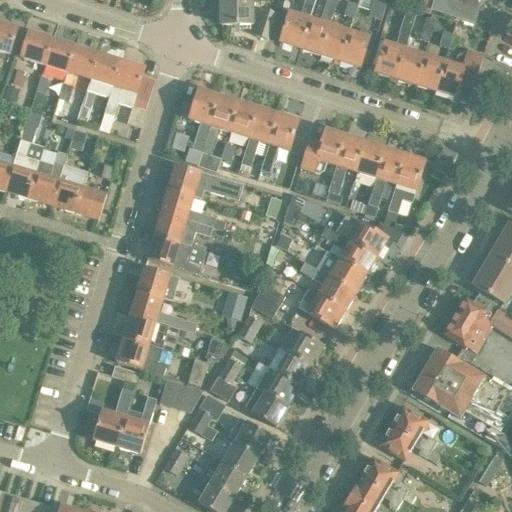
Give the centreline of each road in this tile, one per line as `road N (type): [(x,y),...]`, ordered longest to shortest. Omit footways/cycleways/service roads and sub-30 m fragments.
road 1 (tertiary): [(286,511),(496,150)]
road 2 (residential): [(496,150),(176,46)]
road 3 (residential): [(51,467),(117,246)]
road 4 (residential): [(117,246),(176,46)]
road 5 (residential): [(31,0),(176,46)]
road 6 (residential): [(168,511),(51,467)]
road 7 (residential): [(0,210),(117,246)]
